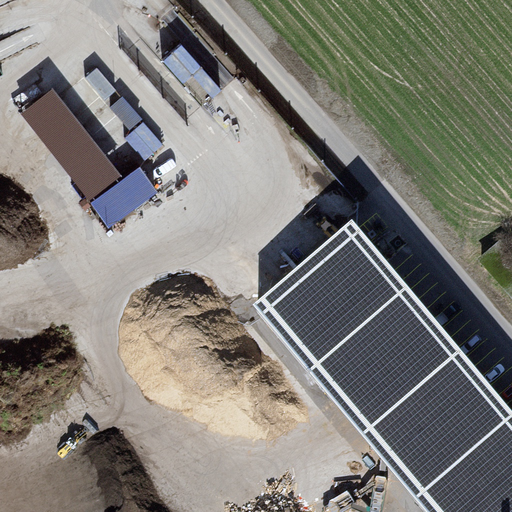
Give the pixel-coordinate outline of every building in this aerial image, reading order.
[(180,41),(160,58),(201,105),(221,88),(180,41)] [(88,72),(110,96),(119,88),(97,63),(88,72)] [(51,86),(19,110),(88,198),(120,174),(51,86)] [(145,154),(163,138),(121,92),(110,101),(133,126),(125,133),(145,154)] [(138,165),(89,200),(108,225),(156,189),(138,165)] [(511,419),(350,224),(243,312),(408,511),(469,511),(511,477),(511,419)]
